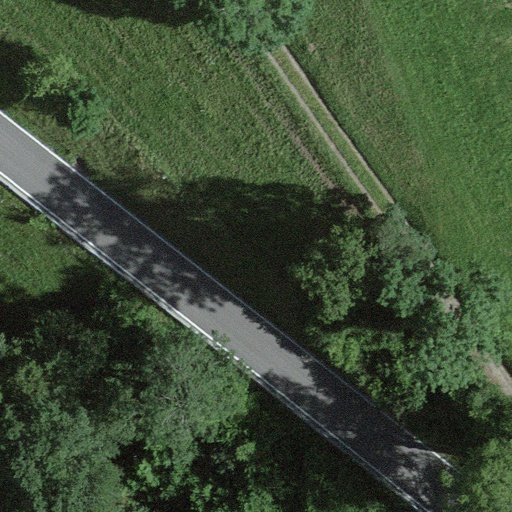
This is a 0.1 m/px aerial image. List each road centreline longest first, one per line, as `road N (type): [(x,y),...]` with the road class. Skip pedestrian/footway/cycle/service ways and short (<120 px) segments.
road 1 (unclassified): [(467,511),(0,143)]
road 2 (track): [(511,396),(237,0)]
